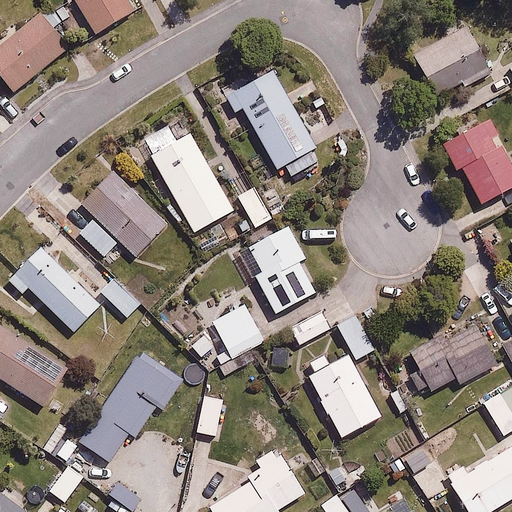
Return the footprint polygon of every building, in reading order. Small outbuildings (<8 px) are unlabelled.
[(141,0),(78,0),(97,31),(144,4),(141,0)] [(69,46),(41,12),(1,44),(0,43),(0,70),(15,89),(69,46)] [(469,22),(416,52),(441,97),(494,67),(469,22)] [(274,69),(226,94),(235,111),(245,106),(278,169),(287,164),(292,172),(320,158),(274,69)] [(511,157),(491,117),(443,142),(457,169),(464,165),(482,199),(511,183),(511,157)] [(190,131),(150,153),(194,230),(234,207),(190,131)] [(113,171),(83,200),(98,215),(82,230),(104,253),(120,238),(135,254),(171,220),(136,184),(131,189),(113,171)] [(254,184),(237,194),(254,226),(272,216),(254,184)] [(307,256),(289,221),(240,248),(274,313),(318,289),(302,259),(307,256)] [(318,233),(305,240),(323,273),(336,266),(318,233)] [(41,244),(8,278),(23,292),(30,285),(76,330),(102,303),(41,244)] [(116,276),(101,291),(128,316),(143,301),(116,276)] [(247,303),(213,321),(231,356),(265,338),(247,303)] [(320,310),(290,327),(299,343),(329,326),(320,310)] [(357,312),(338,322),(356,357),(375,347),(357,312)] [(443,331),(411,350),(434,391),(459,377),(463,384),(500,363),(476,321),(447,338),(443,331)] [(0,322),(0,376),(44,404),(69,365),(0,322)] [(204,333),(191,344),(201,356),(214,345),(204,333)] [(511,337),(503,343),(511,358),(511,337)] [(181,379),(138,352),(81,441),(112,461),(130,432),(136,436),(156,405),(162,409),(181,379)] [(312,361),(317,371),(309,375),(341,436),(382,415),(349,353),(331,363),(325,354),(312,361)] [(511,386),(483,404),(501,434),(511,427),(511,386)] [(226,400),(203,396),(196,430),(219,435),(226,400)] [(0,418),(9,404),(0,398),(0,418)] [(78,445),(66,437),(55,453),(67,461),(78,445)] [(251,480),(209,507),(212,511),(283,511),(279,506),(305,490),(277,446),(257,459),(261,464),(247,472),(251,480)] [(466,465),(448,476),(469,511),(488,511),(511,498),(511,448),(470,472),(466,465)] [(79,451),(71,462),(109,487),(116,476),(79,451)] [(83,476),(68,463),(50,486),(65,498),(83,476)] [(118,479),(108,494),(132,509),(142,494),(118,479)] [(356,487),(342,497),(352,511),(368,511),(372,510),(356,487)] [(0,511),(28,511),(30,510),(0,488),(0,511)] [(339,492),(321,505),(325,511),(352,511),(342,497),(339,492)] [(416,511),(409,500),(390,511),(416,511)]
